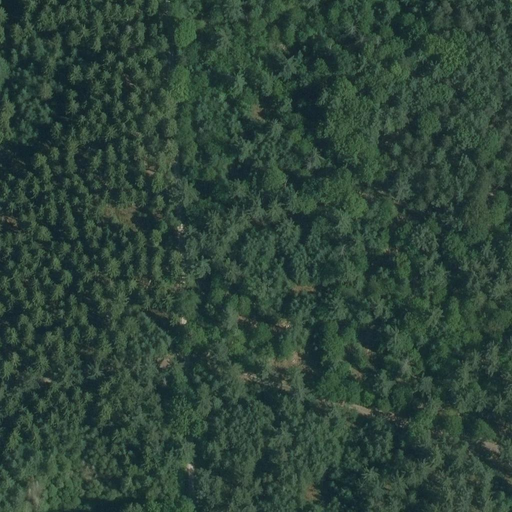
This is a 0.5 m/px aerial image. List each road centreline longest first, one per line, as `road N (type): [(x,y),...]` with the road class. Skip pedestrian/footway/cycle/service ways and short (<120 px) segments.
road 1 (track): [(168,0),(186,359)]
road 2 (track): [(511,452),(186,359)]
road 3 (track): [(186,359),(0,387)]
road 4 (track): [(186,359),(191,511)]
